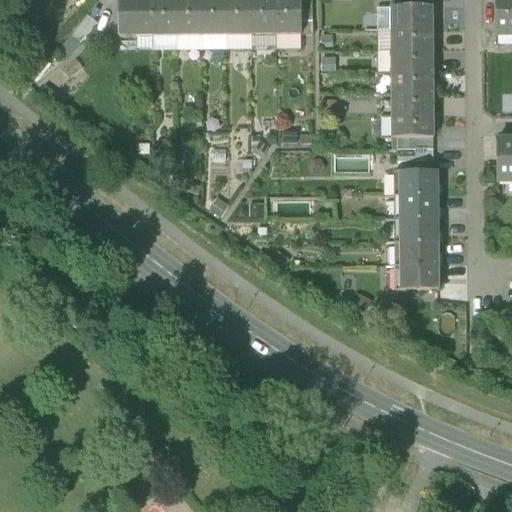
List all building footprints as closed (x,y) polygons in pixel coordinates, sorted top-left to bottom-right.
[(118,0),(119,40),(153,39),(152,0),(118,0)] [(152,0),(153,39),(178,39),(177,0),(152,0)] [(177,0),(178,39),(202,39),(201,0),(177,0)] [(201,0),(202,39),(227,38),(226,0),(201,0)] [(226,0),(227,38),(251,38),(250,0),(226,0)] [(250,0),(251,38),(276,38),(275,0),(250,0)] [(300,0),(275,0),(276,38),(301,38),(301,2),(300,0)] [(390,0),(391,10),(427,10),(426,0),(390,0)] [(511,0),(495,0),(496,39),(511,38),(511,0)] [(301,38),(313,38),(312,2),(301,2),(301,38)] [(391,10),(391,33),(433,33),(433,10),(427,10),(391,10)] [(88,18),(70,39),(79,47),(97,25),(88,18)] [(391,33),(391,54),(433,54),(433,33),(391,33)] [(391,54),(391,76),(433,75),(433,54),(391,54)] [(391,76),(391,97),(433,97),(433,75),(391,76)] [(391,97),(392,119),(433,119),(433,97),(391,97)] [(434,140),(433,119),(392,119),(392,141),(397,141),(433,140),(434,140)] [(397,153),(433,152),(433,140),(397,141),(397,153)] [(497,184),(511,184),(511,142),(496,142),(497,184)] [(433,164),(433,152),(397,153),(397,164),(433,164)] [(398,175),(399,199),(438,198),(438,174),(398,175)] [(399,199),(399,222),(438,222),(438,198),(399,199)] [(399,222),(399,246),(439,245),(438,222),(399,222)] [(399,246),(399,269),(439,269),(439,245),(399,246)] [(439,293),(439,269),(399,269),(399,293),(439,293)]
